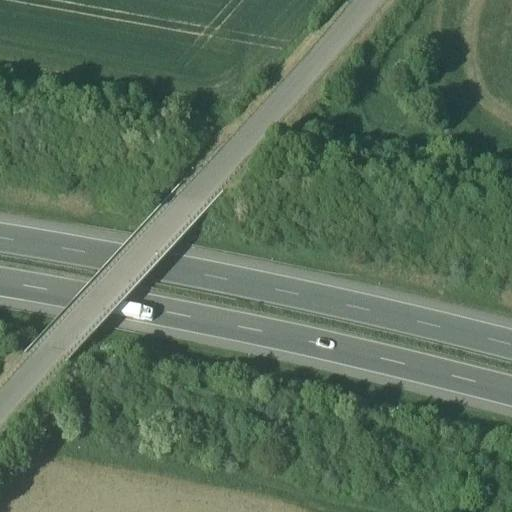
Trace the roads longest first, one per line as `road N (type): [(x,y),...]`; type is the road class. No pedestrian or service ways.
road 1 (unclassified): [(0,417),(367,0)]
road 2 (motorway): [(511,345),(0,238)]
road 3 (motorway): [(0,284),(218,323),(511,390)]
